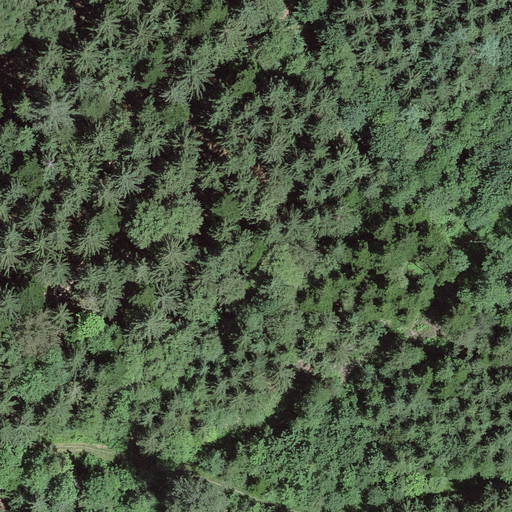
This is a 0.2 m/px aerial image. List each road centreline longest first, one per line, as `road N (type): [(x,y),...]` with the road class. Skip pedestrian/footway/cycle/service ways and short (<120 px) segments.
road 1 (track): [(304,0),(63,285),(0,338)]
road 2 (track): [(0,458),(75,451),(137,461),(319,511)]
road 3 (track): [(349,511),(511,485)]
